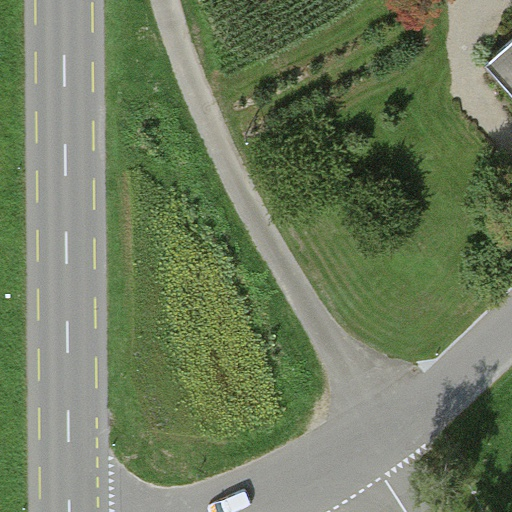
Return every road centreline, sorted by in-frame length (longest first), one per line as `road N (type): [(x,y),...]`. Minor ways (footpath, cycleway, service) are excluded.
road 1 (secondary): [(71,511),(67,0)]
road 2 (track): [(170,0),(259,212),(362,405),(373,463)]
road 3 (unclassified): [(373,463),(511,322)]
road 4 (unknown): [(511,143),(476,104),(461,73),(463,18),(480,0)]
road 5 (unclassified): [(236,511),(307,478),(373,463)]
